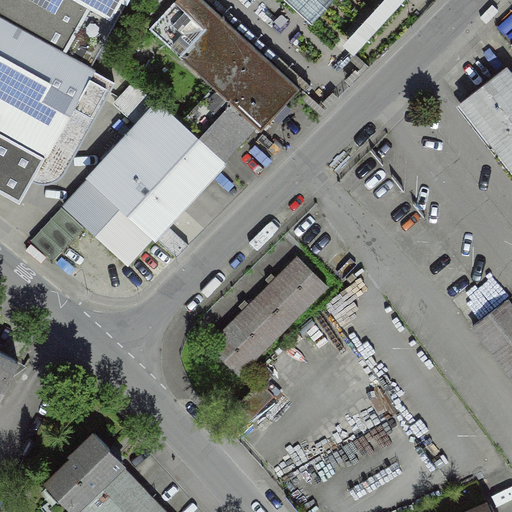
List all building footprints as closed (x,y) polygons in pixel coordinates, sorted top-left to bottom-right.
[(0,0),(0,19),(90,69),(129,0),(0,0)] [(177,0),(152,28),(215,86),(181,123),(224,162),(258,126),(263,130),(301,89),(205,0),(177,0)] [(286,0),(313,24),(334,0),(286,0)] [(358,47),(400,0),(379,0),(346,37),(358,47)] [(0,190),(20,201),(67,117),(89,130),(116,84),(90,69),(0,19),(0,190)] [(463,102),(511,165),(511,75),(507,68),(463,102)] [(135,83),(116,103),(127,113),(145,93),(135,83)] [(159,103),(92,177),(93,178),(155,235),(157,236),(224,162),(181,123),(159,103)] [(130,263),(155,235),(93,178),(67,206),(130,263)] [(210,345),(241,376),(329,287),(298,257),(210,345)] [(474,326),(511,374),(511,304),(508,300),(474,326)] [(0,399),(19,363),(0,352),(0,399)] [(261,382),(239,403),(254,418),(276,398),(261,382)] [(74,511),(78,507),(122,465),(124,462),(96,434),(72,457),(74,459),(48,485),(74,511)] [(78,507),(82,511),(167,511),(122,465),(78,507)]
